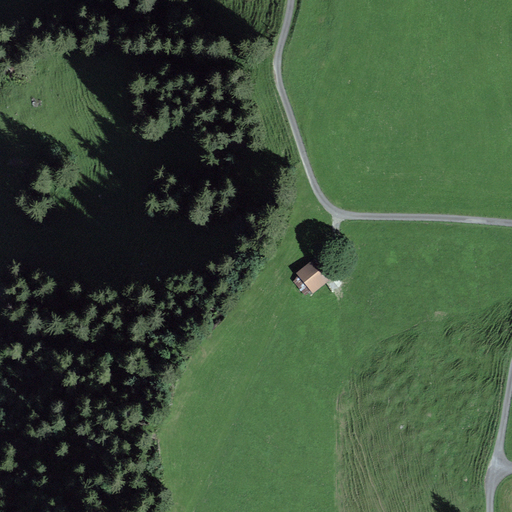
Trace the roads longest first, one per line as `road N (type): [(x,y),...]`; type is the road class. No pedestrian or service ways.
road 1 (track): [(288,0),(279,90),(321,204),(358,218),(511,225)]
road 2 (track): [(490,511),(511,360)]
